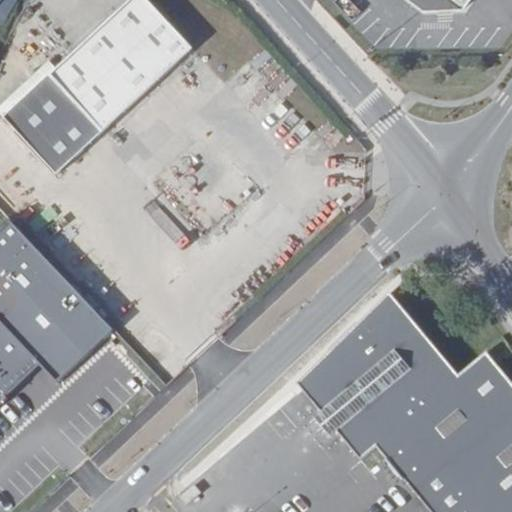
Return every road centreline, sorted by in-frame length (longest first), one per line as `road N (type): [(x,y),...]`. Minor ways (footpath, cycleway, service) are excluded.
road 1 (unknown): [(334,183),(246,265),(195,294),(164,290),(119,251),(94,200),(96,172),(113,142),(172,93),(207,88),(247,101)]
road 2 (unclassified): [(116,507),(451,195)]
road 3 (unclassified): [(451,195),(278,0)]
